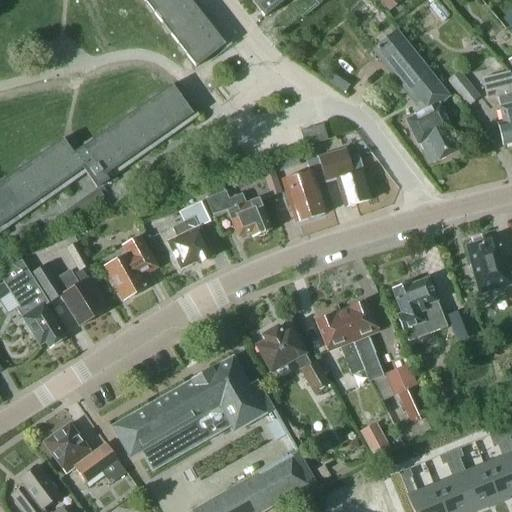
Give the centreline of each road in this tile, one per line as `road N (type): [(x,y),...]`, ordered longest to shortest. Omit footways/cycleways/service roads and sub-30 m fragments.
road 1 (unclassified): [(0,418),(259,270),(432,213)]
road 2 (residential): [(432,213),(365,126),(271,59),(223,0)]
